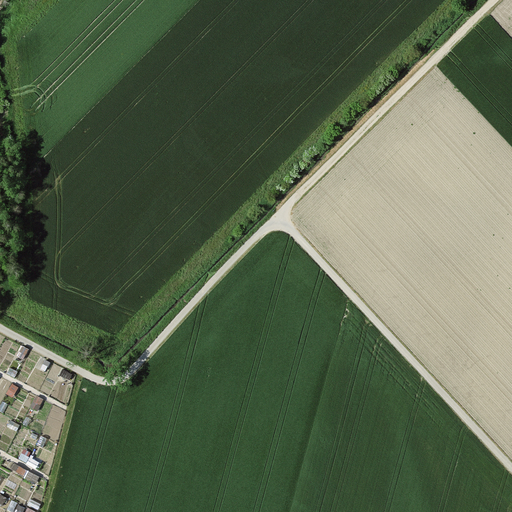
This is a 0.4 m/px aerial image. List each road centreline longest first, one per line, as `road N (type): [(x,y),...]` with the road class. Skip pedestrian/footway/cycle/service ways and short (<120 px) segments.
road 1 (track): [(493,0),(124,377),(99,380),(0,328)]
road 2 (track): [(276,216),(511,469)]
